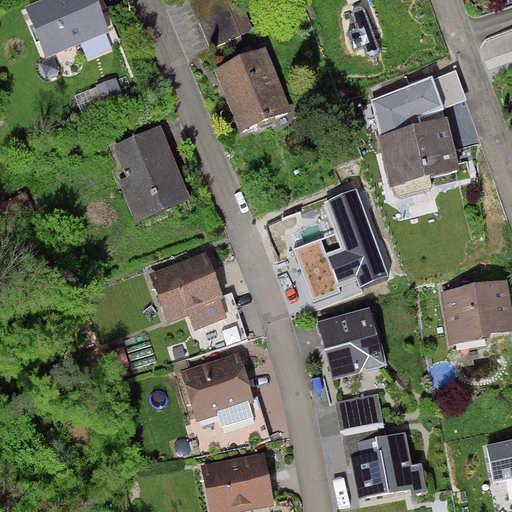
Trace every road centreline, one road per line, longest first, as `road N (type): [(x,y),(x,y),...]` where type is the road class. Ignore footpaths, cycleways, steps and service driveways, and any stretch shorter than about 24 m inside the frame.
road 1 (residential): [(154,0),(277,308),(322,511)]
road 2 (residential): [(511,179),(445,0)]
